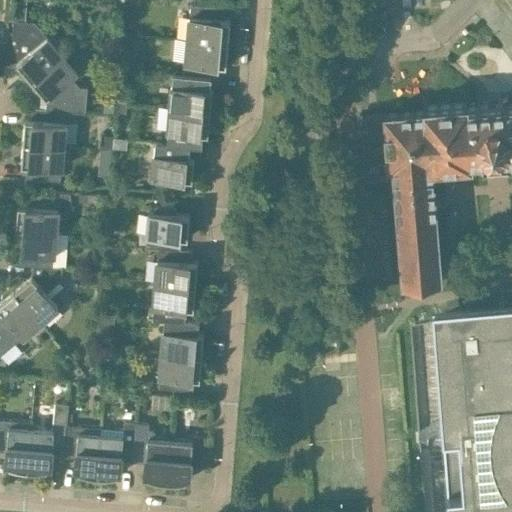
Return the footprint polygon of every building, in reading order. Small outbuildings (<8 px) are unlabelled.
[(118,2),(116,0),(101,0),(101,1),(100,8),(104,13),(118,2)] [(191,2),(188,38),(228,41),(230,18),(224,17),(225,5),(191,2)] [(20,73),(27,82),(62,52),(47,34),(34,45),(21,31),(8,29),(7,39),(6,60),(16,61),(20,66),(20,73)] [(188,38),(185,72),(185,73),(201,74),(219,76),(220,64),(226,64),(228,41),(188,38)] [(46,96),(45,106),(66,109),(75,110),(76,96),(64,81),(77,70),(62,52),(27,82),(35,91),(42,91),(46,96)] [(120,55),(119,67),(132,68),(133,56),(120,55)] [(173,71),(170,106),(210,109),(212,86),(200,85),(201,74),(185,73),(185,72),(173,71)] [(129,91),(117,90),(116,99),(128,100),(129,91)] [(389,161),(378,162),(379,176),(395,175),(403,280),(440,277),(431,163),(481,160),(482,174),(511,171),(511,169),(511,158),(511,157),(511,102),(466,105),(466,101),(424,104),(425,109),(385,112),(387,129),(386,130),(387,145),(388,145),(389,161)] [(115,113),(116,103),(107,102),(107,112),(115,113)] [(129,117),(130,103),(118,102),(117,116),(129,117)] [(25,117),(23,140),(63,143),(66,109),(45,106),(32,105),(31,117),(25,117)] [(170,106),(167,140),(167,141),(189,143),(201,144),(202,132),(208,133),(210,109),(170,106)] [(309,170),(331,168),(328,120),(305,122),(309,170)] [(111,149),(112,136),(101,136),(100,148),(111,149)] [(194,154),(188,154),(189,143),(167,141),(167,140),(155,139),(152,175),(156,175),(156,181),(178,183),(179,177),(192,178),(194,154)] [(60,179),(63,143),(23,140),(21,163),(27,164),(26,176),(60,179)] [(99,161),(110,162),(111,149),(100,148),(99,161)] [(274,159),(273,169),(286,170),(286,159),(274,159)] [(118,184),(119,172),(111,171),(110,183),(118,184)] [(337,246),(333,187),(310,189),(315,247),(337,246)] [(15,226),(56,230),(59,194),(24,191),(23,203),(17,203),(15,226)] [(146,245),(158,246),(175,247),(175,236),(188,237),(190,213),(176,212),(176,206),(154,204),(154,210),(149,210),(146,245)] [(19,262),(32,263),(53,264),(56,230),(15,226),(14,250),(20,250),(19,262)] [(108,253),(116,254),(117,245),(109,244),(108,253)] [(155,280),(196,284),(198,260),(191,260),(192,248),(175,247),(158,246),(155,280)] [(20,277),(11,285),(40,319),(58,304),(47,291),(61,278),(63,264),(53,264),(32,263),(31,274),(26,278),(20,277)] [(164,317),(181,317),(182,306),(194,307),(196,284),(155,280),(153,304),(150,304),(149,315),(164,317)] [(0,299),(0,330),(11,321),(22,334),(40,319),(11,285),(2,292),(1,299),(0,299)] [(511,511),(511,304),(434,318),(449,511),(511,511)] [(99,312),(98,325),(113,326),(114,313),(99,312)] [(164,317),(162,351),(202,354),(204,331),(198,330),(199,318),(181,317),(164,317)] [(200,378),(202,354),(162,351),(159,386),(193,389),(194,377),(200,378)] [(95,369),(95,380),(106,381),(106,370),(95,369)] [(93,382),(83,370),(70,380),(93,382)] [(28,469),(32,420),(0,417),(0,449),(6,450),(6,459),(9,459),(9,465),(13,466),(18,467),(23,468),(28,469)] [(66,423),(32,420),(28,469),(32,469),(37,469),(42,469),(47,468),(47,462),(51,463),(52,453),(64,454),(66,423)] [(101,426),(66,423),(64,454),(76,455),(75,465),(79,465),(78,471),(83,472),(87,473),(92,474),(97,475),(101,426)] [(121,459),(133,460),(136,429),(101,426),(97,475),(102,475),(107,475),(112,475),(116,474),(117,468),(120,468),(121,459)] [(148,471),(147,476),(152,478),(157,479),(162,480),(166,480),(170,432),(136,429),(133,460),(145,461),(144,470),(148,471)] [(205,435),(170,432),(166,480),(171,481),(176,481),(181,480),(186,480),(186,474),(190,474),(191,465),(203,466),(205,435)]
